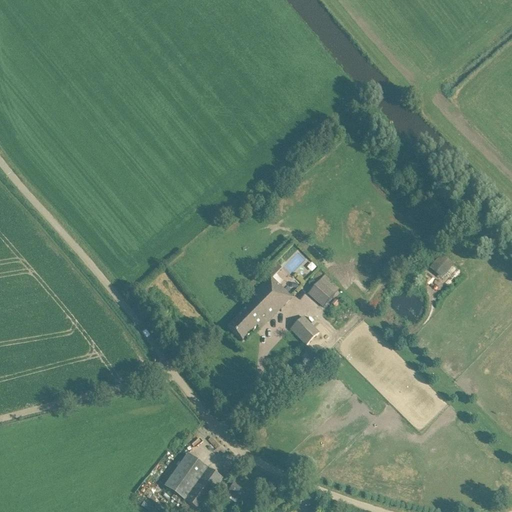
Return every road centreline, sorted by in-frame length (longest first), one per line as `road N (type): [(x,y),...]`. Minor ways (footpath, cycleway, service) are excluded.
road 1 (unclassified): [(0,154),(231,432),(259,459),(367,511)]
road 2 (unknown): [(224,423),(302,300)]
